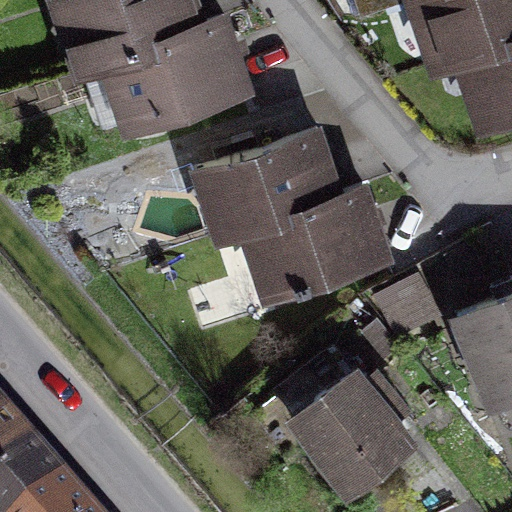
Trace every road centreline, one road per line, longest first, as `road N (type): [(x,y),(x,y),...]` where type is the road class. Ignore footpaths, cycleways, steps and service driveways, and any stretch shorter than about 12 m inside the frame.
road 1 (residential): [(511,196),(443,221),(282,0)]
road 2 (residential): [(158,511),(0,330)]
